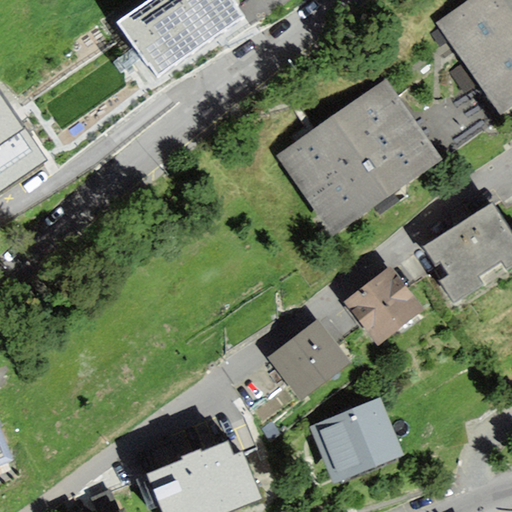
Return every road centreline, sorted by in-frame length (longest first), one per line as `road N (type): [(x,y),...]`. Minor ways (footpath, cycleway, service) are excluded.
road 1 (unclassified): [(511,161),(30,511)]
road 2 (residential): [(336,0),(0,266)]
